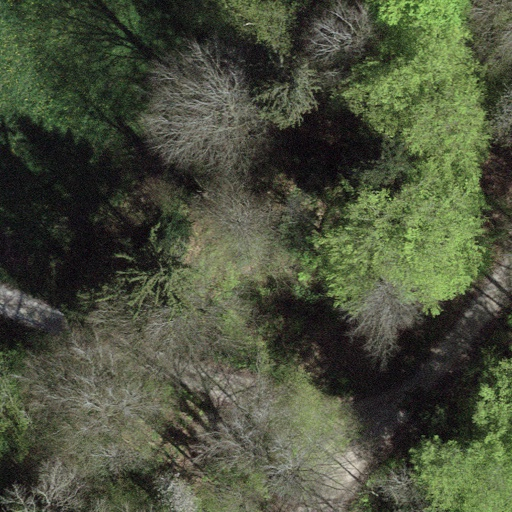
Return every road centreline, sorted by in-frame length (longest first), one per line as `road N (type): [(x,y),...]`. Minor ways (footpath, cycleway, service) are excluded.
road 1 (track): [(0,301),(87,342),(249,398),(396,420)]
road 2 (track): [(313,511),(511,283)]
